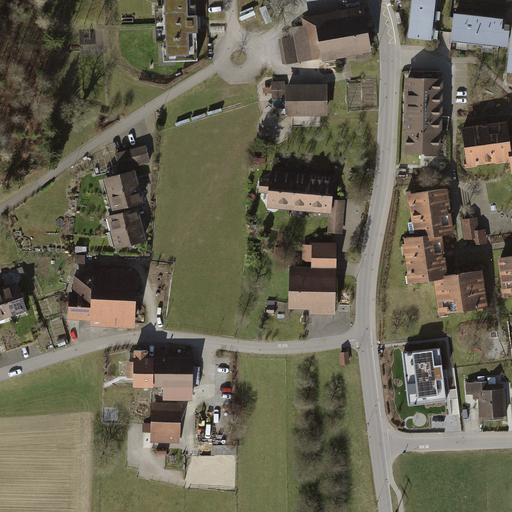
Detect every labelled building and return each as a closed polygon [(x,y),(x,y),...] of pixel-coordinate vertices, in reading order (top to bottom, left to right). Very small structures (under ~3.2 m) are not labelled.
[(161,0),(163,59),(199,58),(198,30),(199,23),(198,17),(198,7),(190,7),(189,0),(161,0)] [(413,0),(410,38),(432,41),(436,0),(413,0)] [(365,6),(303,18),(304,26),(292,28),(294,37),(279,39),(284,65),(323,58),(323,62),(373,53),(365,6)] [(511,48),(511,38),(511,20),(451,13),(448,40),(508,47),(511,48)] [(406,79),(407,152),(421,152),(440,152),(440,115),(440,79),(406,79)] [(273,100),(286,99),(286,116),(328,116),(328,85),(287,85),(287,81),(272,82),(273,100)] [(511,169),(511,135),(509,136),(507,120),(483,124),(463,126),(468,164),(510,158),(511,170),(511,169)] [(147,144),(115,152),(120,168),(151,160),(147,144)] [(136,166),(104,175),(113,209),(146,199),(136,166)] [(287,170),(268,168),(265,207),(329,212),(332,174),(310,172),(299,171),(287,170)] [(404,281),(430,277),(435,313),(485,306),(480,269),(444,274),(439,235),(450,233),(443,186),(404,191),(409,234),(398,236),(404,281)] [(331,198),(331,231),(345,231),(345,198),(331,198)] [(139,204),(106,213),(115,246),(148,237),(139,204)] [(480,220),(464,222),(467,242),(474,241),(475,248),(490,246),(487,231),(481,232),(480,220)] [(314,271),(290,270),(288,312),(334,314),(337,248),(315,247),(314,271)] [(511,256),(496,259),(502,301),(511,299),(511,256)] [(95,272),(89,272),(89,276),(76,276),(75,294),(71,293),(71,315),(118,317),(117,322),(133,323),(135,278),(95,276),(95,272)] [(20,278),(0,284),(0,316),(30,307),(20,278)] [(147,351),(135,351),(134,383),(164,383),(164,396),(191,396),(192,357),(147,357),(147,351)] [(349,352),(339,352),(340,366),(350,365),(349,352)] [(465,393),(478,393),(480,417),(507,415),(506,390),(490,390),(489,381),(465,381),(465,393)] [(182,403),(152,402),(151,443),(180,444),(182,403)]
